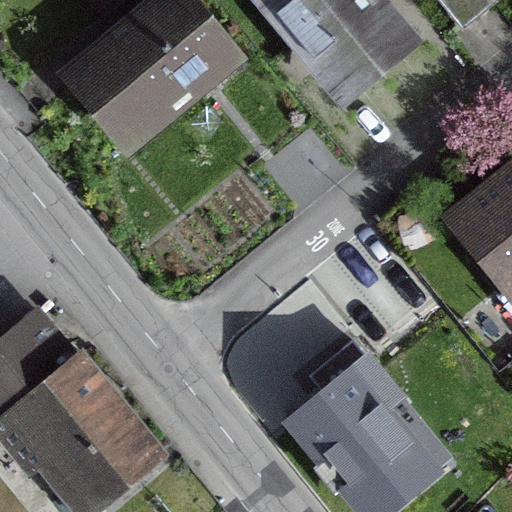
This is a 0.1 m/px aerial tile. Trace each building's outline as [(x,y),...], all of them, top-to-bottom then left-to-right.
[(143,24),(81,76),(131,137),(223,60),(173,0),(150,0),(134,14),(143,24)] [(293,37),(340,94),(402,43),(366,0),(335,0),(331,4),(328,0),(260,0),(292,37),(293,37)] [(433,0),(455,25),(485,0),(433,0)] [(511,173),(450,223),(475,254),(467,260),(496,296),(511,282),(511,173)] [(89,511),(152,461),(35,319),(0,348),(0,435),(32,474),(35,471),(68,511),(89,511)] [(381,353),(291,427),(361,511),(386,511),(430,476),(380,415),(411,389),(381,353)] [(463,441),(482,464),(511,439),(511,431),(497,413),(463,441)]
